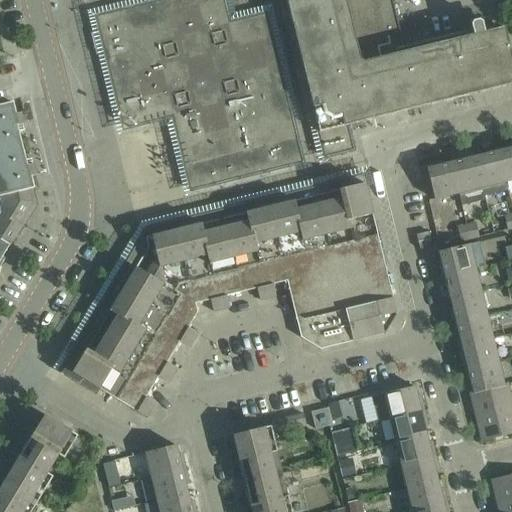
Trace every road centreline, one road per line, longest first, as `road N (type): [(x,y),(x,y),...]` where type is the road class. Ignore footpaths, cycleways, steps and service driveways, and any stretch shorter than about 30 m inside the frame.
road 1 (residential): [(428,343),(379,143),(511,111)]
road 2 (tertiary): [(1,361),(79,219),(51,72)]
road 3 (residential): [(191,424),(205,397),(428,343)]
road 4 (residential): [(191,424),(131,439),(1,361)]
road 5 (residential): [(460,468),(428,343)]
